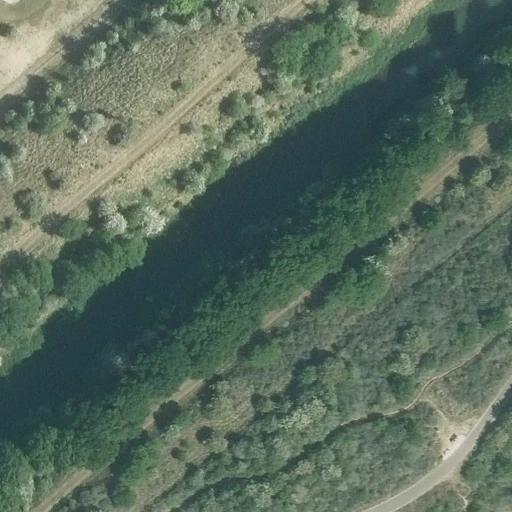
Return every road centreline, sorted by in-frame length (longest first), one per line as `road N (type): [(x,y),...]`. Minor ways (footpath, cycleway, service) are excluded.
road 1 (track): [(48,511),(511,126)]
road 2 (track): [(303,0),(0,269)]
road 3 (unknown): [(511,324),(387,414),(344,425),(289,462),(213,485),(171,511)]
road 4 (track): [(121,0),(0,97)]
